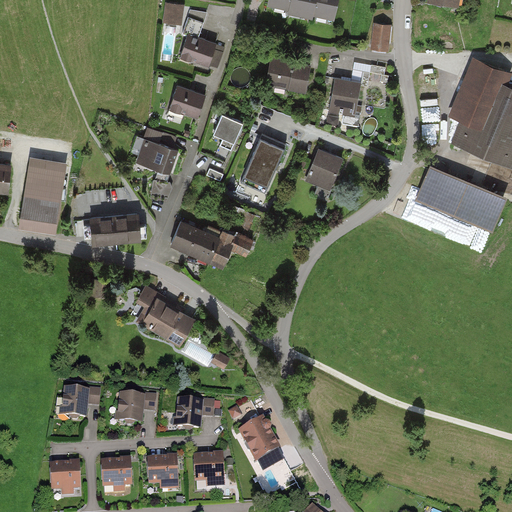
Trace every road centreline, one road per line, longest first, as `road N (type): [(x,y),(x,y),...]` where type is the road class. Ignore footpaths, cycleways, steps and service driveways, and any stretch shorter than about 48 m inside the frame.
road 1 (residential): [(404,0),(413,124),(406,170),(391,194),(317,255),(276,345)]
road 2 (track): [(511,436),(371,393),(276,345)]
road 3 (unclassified): [(218,306),(320,467)]
road 4 (unclassified): [(0,231),(156,268)]
road 5 (residential): [(244,0),(197,137)]
road 6 (residential): [(276,345),(320,467)]
road 7 (residential): [(218,440),(93,448)]
